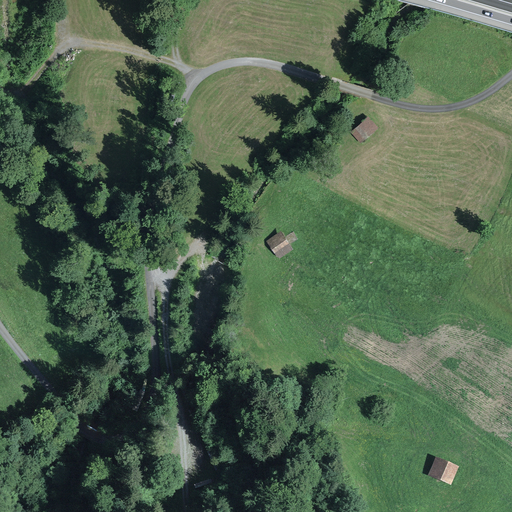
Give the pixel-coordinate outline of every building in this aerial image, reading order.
[(375,127),(367,118),(359,125),(367,134),(375,127)] [(352,132),(360,141),(367,134),(359,125),(352,132)] [(271,241),(279,256),(289,249),(281,235),(271,241)] [(56,355),(72,376),(83,367),(68,347),(56,355)] [(435,461),(430,473),(450,481),(455,469),(435,461)]
